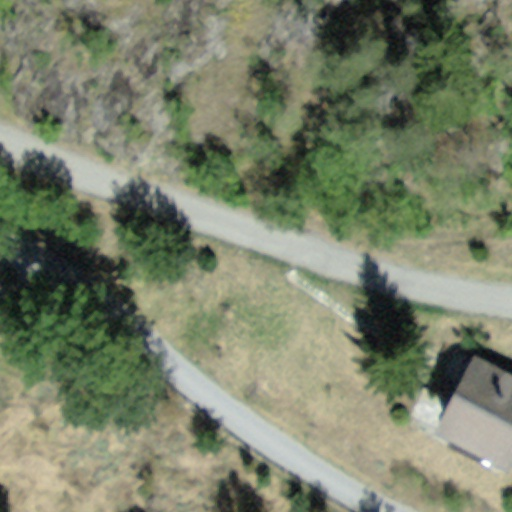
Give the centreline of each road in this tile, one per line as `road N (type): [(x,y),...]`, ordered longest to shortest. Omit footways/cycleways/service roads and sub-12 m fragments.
road 1 (unclassified): [(0,137),(305,248),(511,303)]
road 2 (unclassified): [(0,248),(68,273),(246,428),(388,511)]
